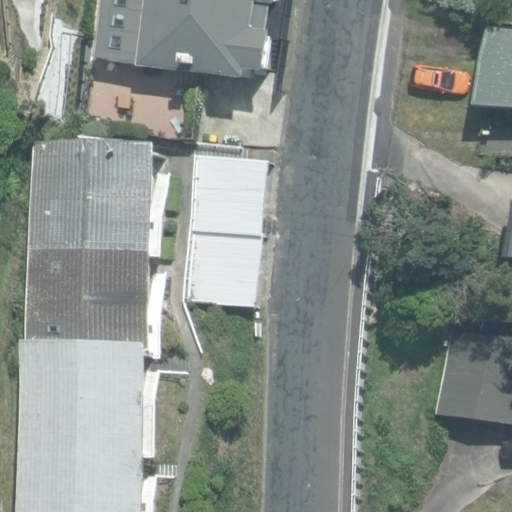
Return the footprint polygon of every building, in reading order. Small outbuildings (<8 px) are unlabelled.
[(146,71),(258,84),(259,74),(278,77),(283,35),(279,35),(282,9),(285,9),(286,0),(108,0),(101,60),(147,66),(146,71)] [(485,109),(511,110),(511,26),(496,26),(485,109)] [(39,143),(32,345),(160,349),(167,148),(39,143)] [(194,231),(269,239),(276,164),(202,156),(194,231)] [(262,310),(269,239),(194,231),(187,303),(262,310)] [(437,415),(511,424),(511,338),(449,330),(437,415)] [(153,511),(160,349),(32,345),(25,511),(153,511)]
